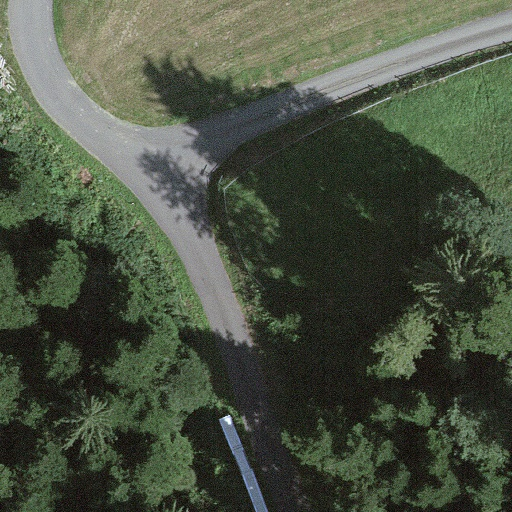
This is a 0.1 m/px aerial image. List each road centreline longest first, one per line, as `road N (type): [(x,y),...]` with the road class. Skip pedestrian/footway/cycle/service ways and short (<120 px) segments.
road 1 (unclassified): [(151,147),(294,511)]
road 2 (unclassified): [(151,147),(207,135),(511,26)]
road 3 (unclassified): [(36,0),(46,67),(66,98),(92,125),(151,147)]
